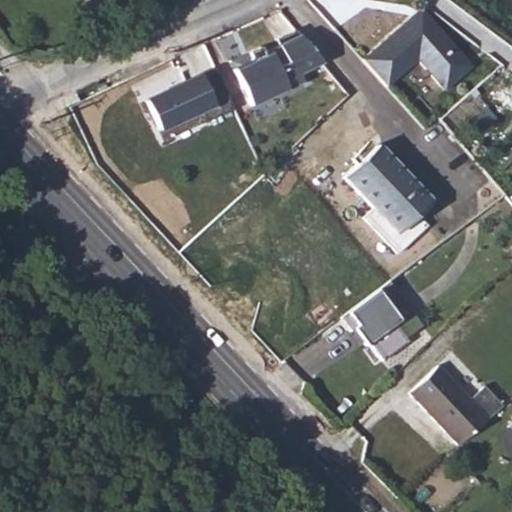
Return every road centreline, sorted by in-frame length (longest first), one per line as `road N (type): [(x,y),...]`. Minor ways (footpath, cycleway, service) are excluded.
road 1 (secondary): [(0,123),(364,511)]
road 2 (residential): [(0,107),(243,0)]
